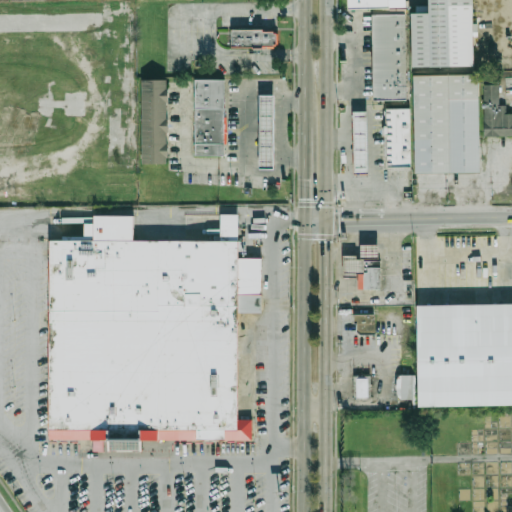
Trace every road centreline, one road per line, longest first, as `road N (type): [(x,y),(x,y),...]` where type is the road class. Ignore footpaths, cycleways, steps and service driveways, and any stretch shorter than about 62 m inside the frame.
road 1 (secondary): [(327,511),(328,0)]
road 2 (secondary): [(303,222),(305,511)]
road 3 (secondary): [(304,96),(303,222)]
